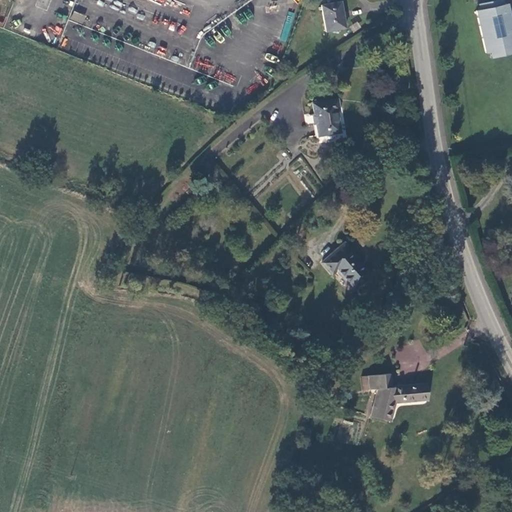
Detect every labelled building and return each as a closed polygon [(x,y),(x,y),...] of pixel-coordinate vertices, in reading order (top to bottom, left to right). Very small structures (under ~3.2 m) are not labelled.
[(477,8),(473,9),(483,53),(487,52),(488,58),(511,52),(511,46),(511,30),(505,2),(502,2),(501,0),(487,0),(475,3),(477,8)] [(343,26),(336,3),(318,6),(324,31),(343,26)] [(289,11),(280,40),(286,41),(295,13),(289,11)] [(334,100),(310,104),(315,137),(336,134),(333,110),(336,110),(334,100)] [(369,273),(341,243),(319,263),(330,273),(334,270),(352,289),(369,273)] [(390,387),(389,374),(366,376),(368,390),(374,389),(368,418),(389,423),(394,401),(417,399),(417,400),(427,399),(426,384),(390,387)]
